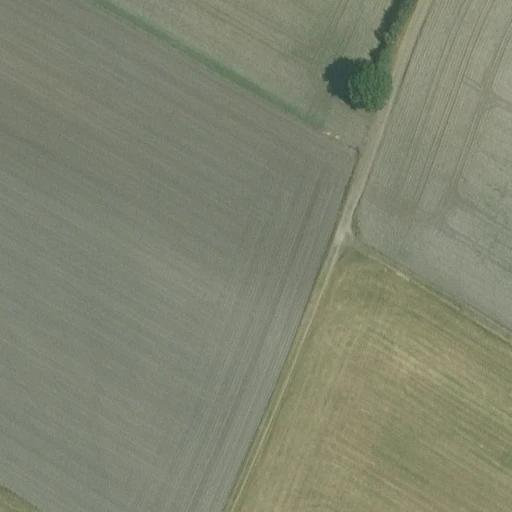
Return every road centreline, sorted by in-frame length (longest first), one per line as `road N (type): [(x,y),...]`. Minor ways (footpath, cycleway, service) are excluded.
road 1 (track): [(227,511),(342,231)]
road 2 (track): [(342,231),(423,0)]
road 3 (track): [(511,337),(342,231)]
